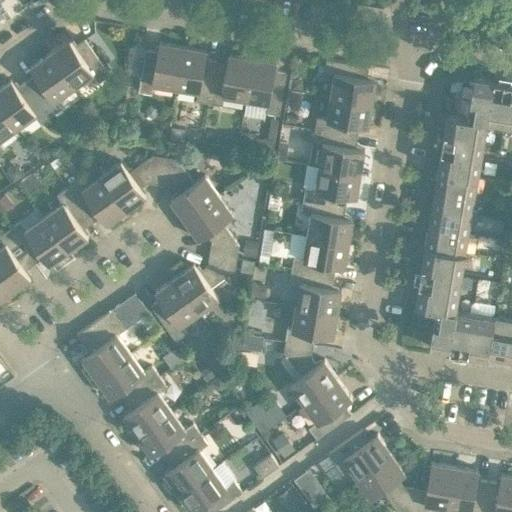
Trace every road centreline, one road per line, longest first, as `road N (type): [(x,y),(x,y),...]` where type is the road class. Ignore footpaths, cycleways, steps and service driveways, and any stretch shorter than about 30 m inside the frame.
road 1 (residential): [(28,351),(168,250),(171,239),(159,224),(143,223),(8,322)]
road 2 (residential): [(371,360),(364,330),(412,51)]
road 3 (residential): [(108,0),(412,51)]
road 4 (unclassified): [(49,382),(72,390),(158,511)]
road 5 (residential): [(511,382),(371,360)]
